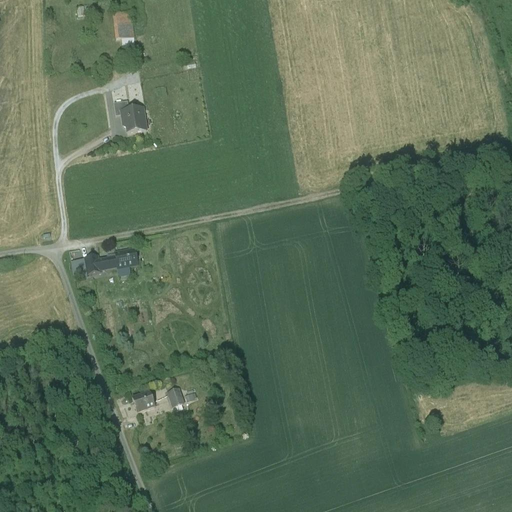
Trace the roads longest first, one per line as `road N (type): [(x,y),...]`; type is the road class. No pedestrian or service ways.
road 1 (track): [(510,167),(159,228)]
road 2 (unclassified): [(0,255),(33,250),(54,258),(149,511)]
